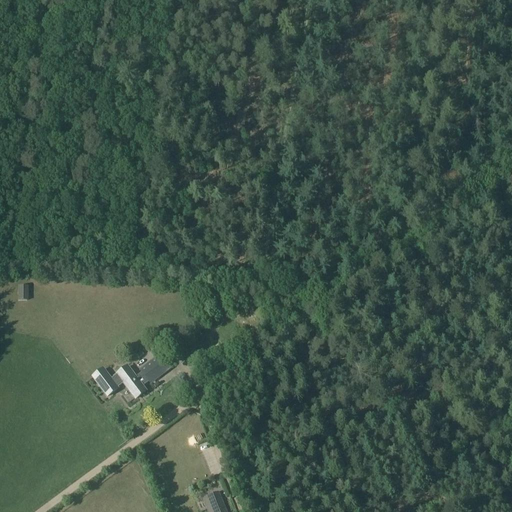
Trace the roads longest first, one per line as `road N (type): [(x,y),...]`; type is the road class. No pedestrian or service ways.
road 1 (track): [(39,511),(339,284)]
road 2 (track): [(339,284),(0,261)]
road 3 (track): [(307,0),(258,277)]
road 4 (track): [(339,284),(511,156)]
road 5 (track): [(192,399),(236,511)]
